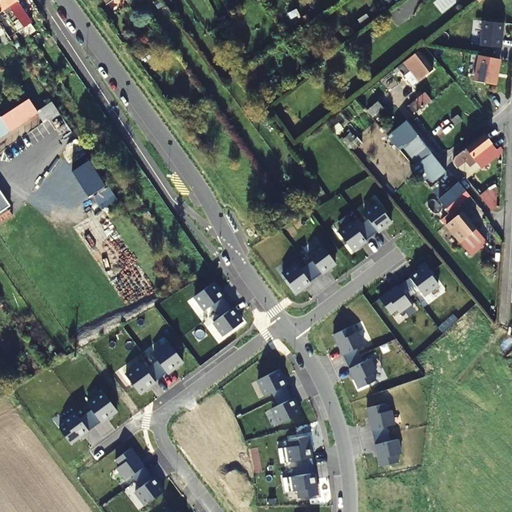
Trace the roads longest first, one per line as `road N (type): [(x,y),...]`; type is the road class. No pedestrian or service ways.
road 1 (residential): [(287,329),(199,187),(65,0)]
road 2 (residential): [(214,511),(165,446),(160,423),(178,400),(287,329)]
road 3 (residential): [(347,511),(346,471),(325,399),(287,329)]
road 4 (residential): [(398,254),(287,329)]
